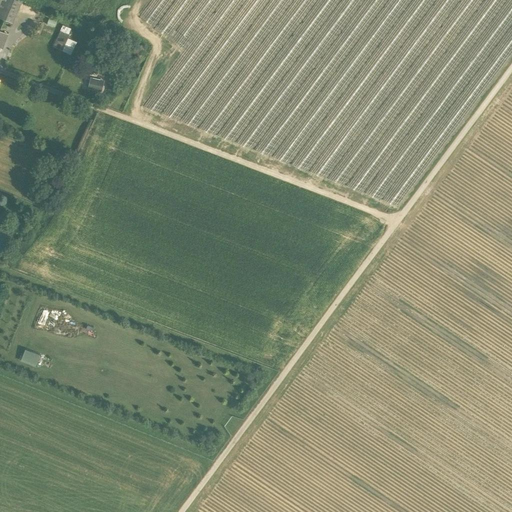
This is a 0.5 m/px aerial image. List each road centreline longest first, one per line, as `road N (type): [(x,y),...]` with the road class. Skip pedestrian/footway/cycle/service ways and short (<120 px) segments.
road 1 (track): [(511,66),(181,511)]
road 2 (track): [(511,293),(396,221),(126,119)]
